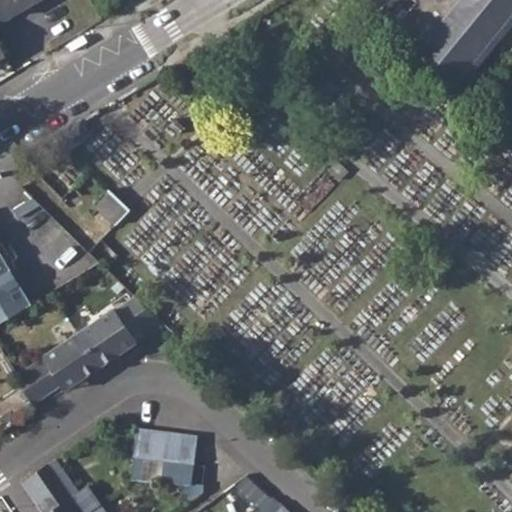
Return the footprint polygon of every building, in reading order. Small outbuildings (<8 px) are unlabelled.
[(0,0),(0,22),(37,0),(0,0)] [(80,0),(72,5),(86,29),(102,20),(90,0),(80,0)] [(511,0),(413,0),(416,2),(391,33),(455,85),(511,13),(511,0)] [(81,122),(52,139),(56,146),(61,153),(71,148),(79,143),(88,135),(81,122)] [(337,162),(330,170),(340,179),(347,172),(337,162)] [(107,189),(93,204),(116,225),(130,211),(107,189)] [(0,249),(0,324),(33,305),(0,249)] [(15,376),(33,406),(61,388),(63,391),(100,368),(136,343),(133,339),(159,322),(133,297),(15,376)] [(152,431),(136,429),(134,456),(149,458),(152,431)] [(167,433),(152,431),(149,458),(164,460),(167,433)] [(182,435),(167,433),(164,460),(179,461),(182,435)] [(197,437),(182,435),(179,461),(194,463),(197,437)] [(55,459),(22,482),(42,511),(88,511),(100,504),(86,485),(78,492),(55,459)] [(288,511),(279,503),(270,511),(288,511)]
